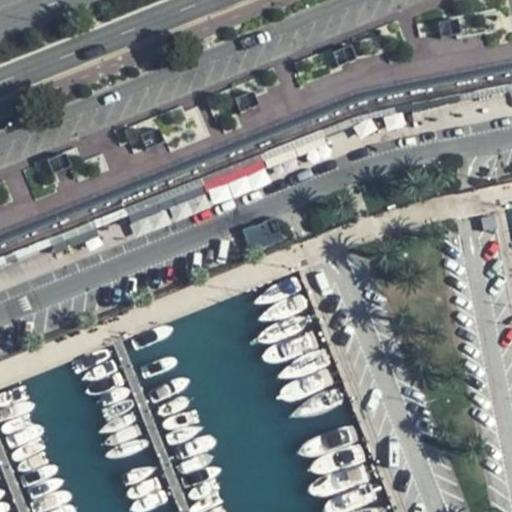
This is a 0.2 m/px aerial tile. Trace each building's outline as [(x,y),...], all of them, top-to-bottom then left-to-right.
[(0,231),(59,209),(74,203),(106,190),(121,184),(136,178),(152,172),(168,165),(183,159),(192,155),(198,152),(229,140),(245,134),(260,128),(266,126),(275,122),(290,116),(306,110),(322,104),(337,98),(355,90),(357,90),(357,88),(368,87),(385,83),(401,80),(416,77),(435,74),(451,70),(466,67),(473,66),(483,64),(499,61),(511,58),(511,7),(507,8),(492,11),(376,33),(359,39),(212,97),(11,177),(0,181),(0,231)] [(451,70),(458,110),(511,100),(511,58),(499,61),(483,64),(473,66),(466,67),(451,70)] [(408,117),(409,120),(427,116),(426,112),(436,110),(437,115),(458,110),(451,70),(435,74),(416,77),(401,80),(408,117)] [(368,87),(376,126),(409,120),(408,117),(401,80),(385,83),(368,87)] [(352,136),(376,126),(368,87),(357,88),(357,90),(355,90),(337,98),(352,136)] [(352,136),(337,98),(322,104),(306,110),(321,148),(352,136)] [(245,134),(260,173),(321,148),(306,110),(290,116),(275,122),(266,126),(260,128),(245,134)] [(183,159),(195,189),(198,197),(260,173),(245,134),(229,140),(198,152),(192,155),(183,159)] [(71,238),(195,189),(183,159),(168,165),(152,172),(136,178),(121,184),(106,190),(74,203),(59,209),(71,238)]
